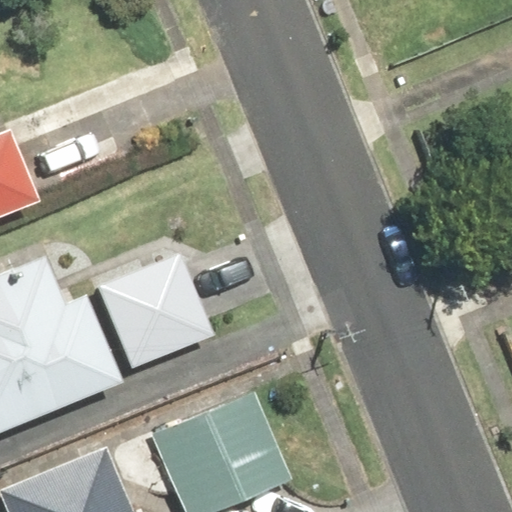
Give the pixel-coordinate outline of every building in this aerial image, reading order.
[(0,210),(36,197),(7,124),(0,126),(0,210)] [(177,247),(98,282),(136,367),(215,331),(177,247)] [(0,428),(119,379),(84,292),(61,301),(43,256),(0,273),(0,428)] [(207,511),(292,475),(254,389),(152,434),(186,511),(207,511)] [(12,511),(137,511),(104,440),(1,488),(12,511)]
